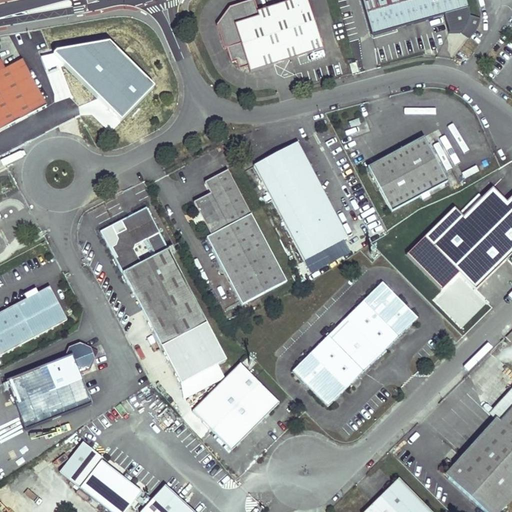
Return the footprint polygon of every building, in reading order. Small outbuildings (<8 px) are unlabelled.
[(225,52),(226,52),(228,51),(233,65),(238,64),(240,71),(249,69),(251,75),(321,53),(305,0),(258,15),(255,4),(230,10),(218,29),(225,52)] [(468,10),(464,0),(361,0),(372,39),(444,17),(449,35),(460,34),(469,41),(474,34),(478,29),(480,25),(470,17),(468,10)] [(121,118),(135,111),(149,104),(120,49),(93,64),(121,118)] [(0,135),(46,110),(21,65),(4,74),(0,66),(0,135)] [(449,185),(425,141),(379,166),(380,168),(370,173),(393,215),(449,185)] [(350,242),(299,147),(255,171),(305,265),(350,242)] [(288,287),(229,175),(206,187),(212,199),(195,207),(212,240),(208,243),(244,310),(288,287)] [(511,258),(511,200),(506,207),(493,193),(483,202),(464,222),(460,217),(455,212),(424,242),(476,295),(511,258)] [(464,222),(483,202),(479,198),(460,217),(464,222)] [(123,227),(125,230),(127,234),(117,239),(114,253),(119,261),(116,263),(163,351),(209,326),(169,254),(143,269),(134,251),(160,237),(147,213),(123,227)] [(160,237),(134,251),(143,269),(169,254),(160,237)] [(418,322),(383,286),(292,374),(326,410),(418,322)] [(53,300),(50,294),(47,288),(35,294),(24,301),(0,313),(0,355),(65,321),(58,309),(53,312),(48,302),(53,300)] [(32,289),(21,295),(24,301),(35,294),(32,289)] [(48,302),(53,312),(58,309),(53,300),(48,302)] [(65,362),(6,386),(26,435),(91,408),(79,379),(90,374),(94,363),(90,353),(79,348),(69,352),(65,362)] [(281,404),(242,363),(193,410),(232,451),(281,404)] [(499,511),(511,498),(511,412),(459,469),(449,479),(484,511),(499,511)] [(17,418),(11,421),(19,438),(24,435),(17,418)] [(80,490),(102,462),(101,462),(103,459),(83,444),(60,474),(80,490)] [(128,511),(143,494),(102,462),(80,490),(107,511),(128,511)] [(459,469),(455,465),(446,476),(449,479),(459,469)] [(433,511),(401,478),(366,511),(433,511)] [(193,511),(167,488),(144,511),(193,511)]
